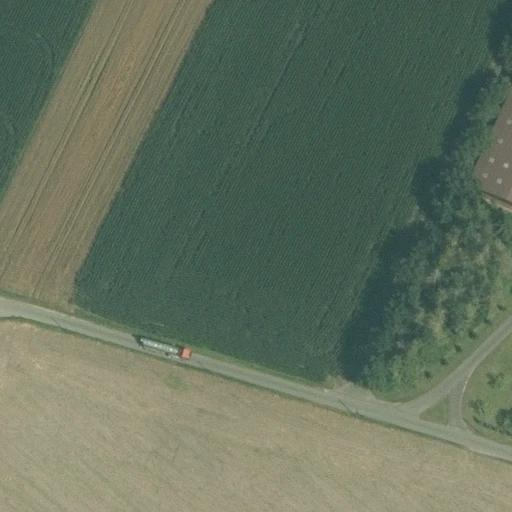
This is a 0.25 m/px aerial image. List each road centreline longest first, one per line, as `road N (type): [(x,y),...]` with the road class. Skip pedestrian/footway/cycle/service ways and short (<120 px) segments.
road 1 (residential): [(0,306),(511,456)]
road 2 (unknown): [(427,431),(511,332)]
